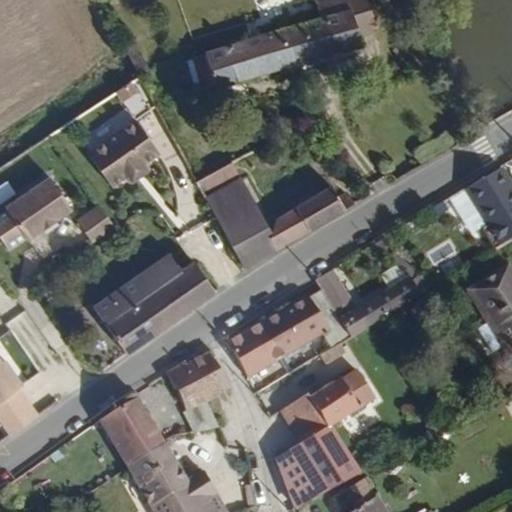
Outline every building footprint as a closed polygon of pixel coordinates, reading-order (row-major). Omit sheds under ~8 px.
[(366,4),(365,0),(331,0),(320,3),(324,16),(350,8),(366,4)] [(374,28),(366,4),(350,8),(358,32),(374,28)] [(217,90),(362,46),(358,32),(350,8),(324,16),(325,21),(206,56),(216,89),(217,90)] [(153,70),(140,41),(128,46),(140,76),(153,70)] [(91,107),(126,84),(110,62),(77,84),(91,107)] [(142,167),(157,155),(134,122),(87,156),(109,187),(125,177),(130,184),(146,173),(142,167)] [(272,236),(235,165),(198,186),(245,271),(285,249),(357,207),(352,201),(346,195),(340,200),(333,188),(279,221),(272,236)] [(511,243),(511,190),(500,171),(464,193),(499,252),(511,243)] [(29,248),(74,217),(52,185),(7,216),(29,248)] [(88,237),(110,220),(103,210),(79,225),(88,237)] [(95,247),(118,231),(110,220),(88,237),(95,247)] [(216,297),(195,266),(182,276),(168,261),(129,289),(134,296),(137,293),(165,333),(194,313),(216,297)] [(392,293),(413,281),(398,268),(383,277),(392,293)] [(369,345),(395,330),(388,318),(422,298),(413,281),(392,293),(361,311),(336,271),(320,282),(324,290),(229,348),(249,381),(323,337),(332,352),(324,357),(329,365),(345,355),(341,347),(363,333),(369,345)] [(511,357),(511,282),(505,272),(468,295),(507,361),(511,357)] [(165,333),(137,293),(134,296),(129,289),(93,313),(126,359),(165,333)] [(0,417),(12,434),(41,413),(22,388),(25,385),(0,351),(0,417)] [(189,370),(186,366),(168,378),(189,416),(185,419),(195,437),(215,434),(220,432),(207,406),(231,391),(214,355),(189,370)] [(329,365),(324,357),(321,360),(325,367),(329,365)] [(357,413),(373,404),(356,375),(341,385),(340,384),(329,390),(318,397),(312,401),(311,398),(285,414),(293,428),(319,412),(330,430),(340,425),(357,413)] [(318,397),(329,390),(327,385),(315,392),(318,397)] [(102,425),(154,511),(225,511),(206,476),(196,482),(191,474),(185,477),(137,398),(116,412),(115,416),(102,425)] [(330,430),(319,412),(293,428),(304,446),(330,430)] [(298,510),(362,477),(330,430),(304,446),(278,461),(298,510)] [(339,511),(386,511),(373,491),(376,489),(370,479),(364,482),(364,481),(333,501),(339,511)]
